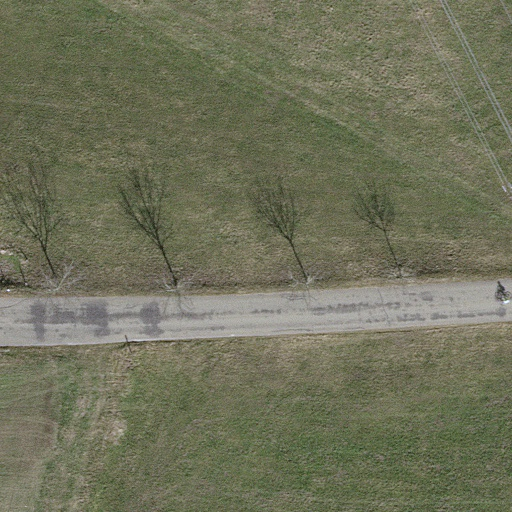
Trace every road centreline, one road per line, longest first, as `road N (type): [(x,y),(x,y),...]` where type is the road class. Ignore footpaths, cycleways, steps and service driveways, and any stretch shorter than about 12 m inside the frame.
road 1 (unclassified): [(0,321),(57,325),(511,302)]
road 2 (track): [(511,208),(119,0)]
